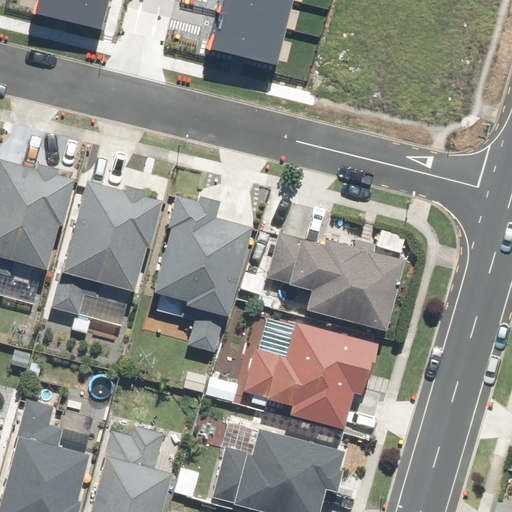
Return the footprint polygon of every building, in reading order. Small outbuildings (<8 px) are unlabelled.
[(36,172),(0,162),(0,282),(8,284),(11,270),(48,279),(73,184),(56,179),(58,170),(38,164),(36,172)] [(48,306),(74,313),(95,319),(93,326),(119,333),(129,293),(153,204),(138,200),(140,192),(121,187),(119,194),(80,183),(56,274),(48,306)] [(208,206),(171,196),(145,297),(166,303),(162,316),(192,323),(185,348),(215,355),(247,230),(204,219),(208,206)] [(62,411),(20,400),(0,480),(0,511),(75,511),(76,507),(70,505),(82,457),(53,450),(62,411)] [(161,434),(108,420),(85,511),(155,511),(165,475),(151,472),(161,434)]
